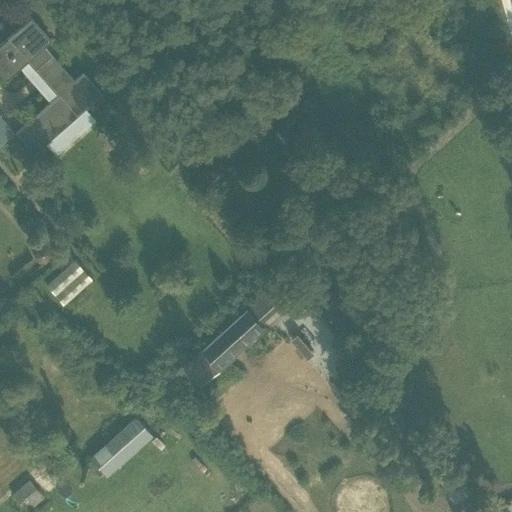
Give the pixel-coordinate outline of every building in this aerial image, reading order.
[(57,95),(15,132),(16,133),(34,153),(102,93),(83,72),(74,80),(44,46),(51,40),(50,39),(41,29),(31,18),(31,17),(6,38),(7,39),(0,45),(0,74),(5,80),(27,61),(57,95)] [(121,153),(137,139),(118,117),(102,131),(121,153)] [(51,256),(46,250),(39,250),(34,254),(33,261),(38,266),(44,267),(49,263),(51,256)] [(311,305),(343,344),(363,327),(331,289),(311,305)] [(202,348),(164,383),(169,388),(184,405),(222,370),(220,368),(264,329),(260,324),(247,309),(203,349),(202,348)] [(392,369),(381,353),(367,362),(379,379),(392,369)] [(90,458),(106,476),(153,434),(137,417),(90,458)] [(29,478),(11,494),(27,511),(45,496),(29,478)]
